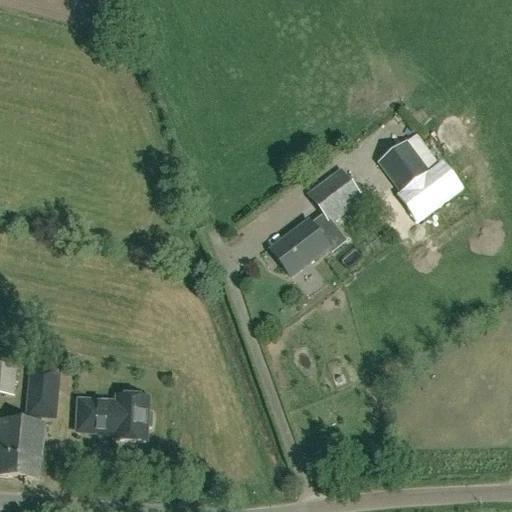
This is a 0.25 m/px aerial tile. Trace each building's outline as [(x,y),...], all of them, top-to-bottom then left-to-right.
[(428,175),(404,145),(375,165),(399,196),(428,175)] [(331,225),(361,201),(340,173),(308,197),(323,216),(310,226),(308,223),(269,252),(289,277),(327,248),(330,253),(344,242),(331,225)] [(0,397),(13,399),(16,366),(0,364),(0,397)] [(54,419),(56,400),(58,370),(33,367),(28,417),(54,419)] [(116,436),(115,442),(145,444),(146,430),(152,430),(153,414),(147,414),(148,400),(146,400),(146,396),(131,396),(131,399),(118,398),(118,405),(79,403),(78,434),(116,436)] [(0,478),(37,482),(42,426),(0,421),(0,478)]
